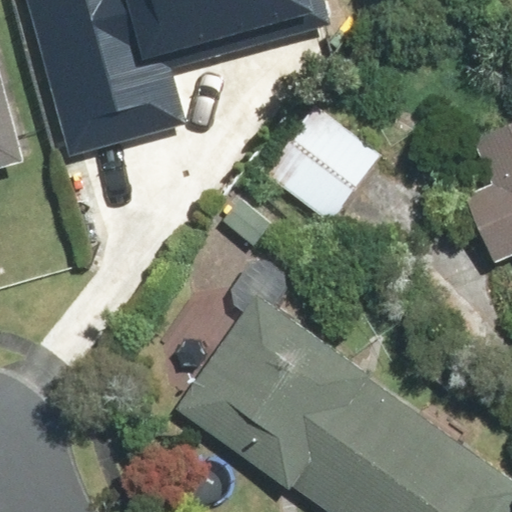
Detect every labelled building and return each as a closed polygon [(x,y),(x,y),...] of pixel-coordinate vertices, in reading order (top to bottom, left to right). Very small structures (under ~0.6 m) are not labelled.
[(0,0),(0,172),(40,163),(0,0)] [(34,0),(77,164),(194,134),(180,77),(349,34),(340,0),(34,0)] [(392,154),(318,106),(272,176),(346,224),(392,154)] [(511,130),(484,141),(501,188),(477,197),(501,264),(511,259),(511,130)] [(511,511),(511,474),(266,300),(184,411),(324,511),(511,511)]
